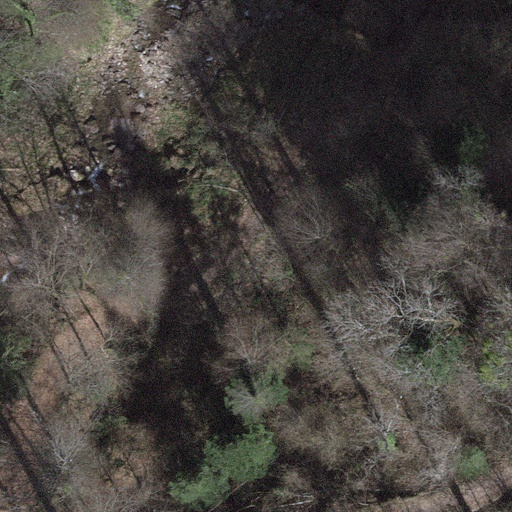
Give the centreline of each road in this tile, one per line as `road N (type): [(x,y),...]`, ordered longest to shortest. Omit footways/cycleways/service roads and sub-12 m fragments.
road 1 (track): [(14,511),(11,473),(58,367),(237,235),(335,131),(425,0)]
road 2 (track): [(351,511),(511,469)]
